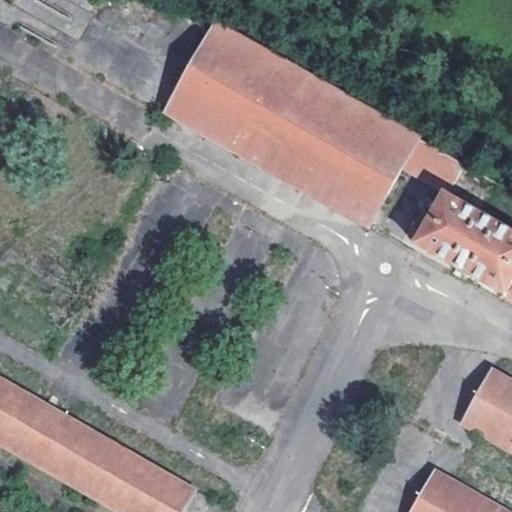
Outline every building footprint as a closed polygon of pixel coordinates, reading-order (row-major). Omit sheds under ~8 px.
[(367,228),(389,187),(437,214),(461,172),(215,33),(166,114),(367,228)] [(415,246),(511,301),(511,251),(437,214),(415,246)] [(0,386),(0,449),(108,511),(181,511),(191,496),(0,386)] [(511,397),(492,386),(465,434),(511,461),(511,397)] [(486,511),(436,483),(419,511),(486,511)]
